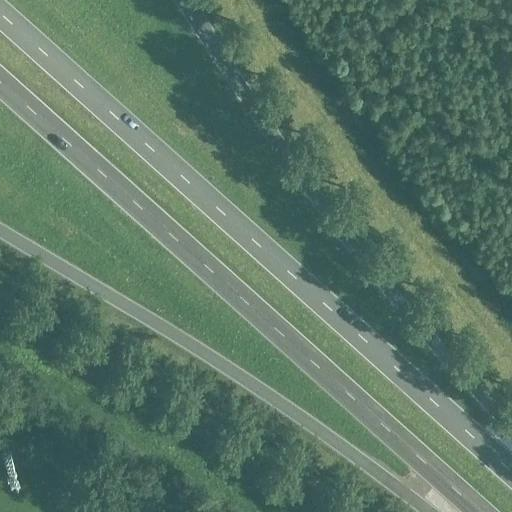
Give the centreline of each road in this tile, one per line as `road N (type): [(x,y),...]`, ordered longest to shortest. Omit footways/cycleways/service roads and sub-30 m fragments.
road 1 (trunk): [(511,473),(0,9)]
road 2 (trunk): [(0,78),(486,511)]
road 3 (trunk): [(511,428),(386,288),(186,0)]
road 4 (trunk): [(0,217),(270,382),(432,511)]
